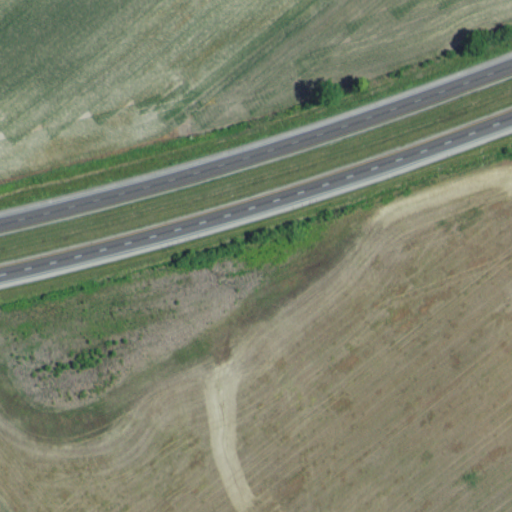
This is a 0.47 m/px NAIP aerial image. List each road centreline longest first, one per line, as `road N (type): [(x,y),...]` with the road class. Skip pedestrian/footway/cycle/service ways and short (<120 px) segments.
road 1 (trunk): [(0,272),(305,180),(511,106)]
road 2 (trunk): [(511,53),(229,156),(0,212)]
